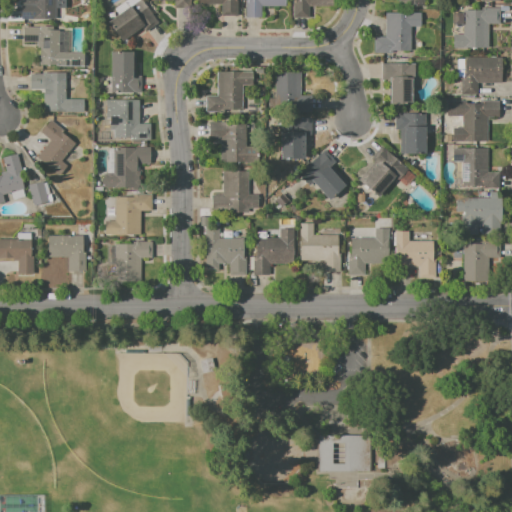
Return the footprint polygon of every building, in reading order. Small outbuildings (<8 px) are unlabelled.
[(33,0),(55,0),(55,16),(41,16),(41,20),(20,20),(20,4),(33,4),(33,0)] [(108,24),(140,0),(157,23),(145,31),(142,27),(121,42),(108,24)] [(172,0),(173,7),(189,8),(189,0),(172,0)] [(198,0),(237,0),(237,16),(221,15),(221,5),(198,4),(198,0)] [(286,0),(286,6),(262,6),(262,17),(245,17),(245,0),(286,0)] [(331,0),(331,6),(309,6),(309,18),(291,18),(291,0),(331,0)] [(462,11),(482,11),(482,7),(499,7),(499,24),(488,24),(488,48),(452,48),(452,34),(462,34),(462,11)] [(384,15),(418,14),(418,28),(411,28),(411,53),(373,54),(373,40),(384,40),(384,15)] [(23,26),(52,27),(52,30),(66,30),(65,51),(83,52),(83,68),(39,67),(39,44),(23,44),(23,26)] [(110,52),(135,52),(135,76),(141,76),(141,94),(110,94),(110,52)] [(465,57),(502,58),(502,82),(477,82),(477,94),(461,94),(461,79),(464,79),(465,57)] [(380,64),(414,64),(414,80),(411,80),(411,106),(390,106),(390,82),(380,82),(380,64)] [(216,72),(251,72),(251,85),(243,85),(244,111),(205,111),(205,98),(216,98),(216,72)] [(274,72),(300,72),(300,98),(311,97),(311,113),(275,113),(274,72)] [(29,74),(47,74),(47,77),(64,77),(64,99),(72,99),(72,113),(43,113),(43,91),(29,91),(29,74)] [(105,100),(138,100),(138,124),(150,124),(150,141),(131,141),(131,138),(114,138),(114,130),(108,130),(108,120),(105,120),(105,100)] [(446,101),(499,101),(499,119),(487,119),(487,143),(445,143),(445,129),(463,129),(463,116),(446,116),(446,101)] [(394,113),(415,113),(415,127),(426,126),(427,155),(400,155),(400,131),(395,131),(394,113)] [(68,117),(83,117),(84,136),(69,136),(68,117)] [(52,118),(65,129),(62,133),(74,143),(60,160),(66,165),(57,176),(36,158),(50,141),(40,133),(52,118)] [(290,119),(311,119),(311,136),(304,136),(304,161),(279,162),(279,133),(290,133),(290,119)] [(208,122),(228,122),(228,126),(244,126),(244,162),(219,162),(219,139),(208,139),(208,122)] [(380,147),(414,175),(405,186),(395,178),(379,198),(361,183),(376,165),(370,160),(380,147)] [(116,148),(149,148),(149,165),(140,164),(140,188),(103,188),(103,174),(116,174),(116,148)] [(452,148),(486,148),(486,172),(498,172),(498,190),(462,190),(462,163),(452,163),(452,148)] [(304,168),(323,149),(335,162),(331,166),(348,183),(329,201),(310,183),(314,179),(304,168)] [(2,158),(16,154),(20,173),(22,172),(25,187),(1,193),(3,203),(0,203),(0,177),(6,176),(2,158)] [(222,171),(246,170),(247,213),(210,213),(209,195),(222,195),(222,171)] [(28,185),(41,181),(46,202),(33,205),(28,185)] [(116,196),(150,196),(150,209),(143,209),(143,235),(105,235),(105,221),(116,221),(116,196)] [(455,200),(463,200),(463,196),(500,197),(500,227),(478,227),(478,235),(463,235),(463,213),(455,213),(455,200)] [(300,223),(313,223),(313,235),(338,235),(338,273),(322,273),(322,262),(300,262),(300,223)] [(206,229),(219,229),(219,238),(244,239),(243,257),(246,257),(246,274),(229,274),(229,265),(218,264),(218,272),(204,271),(206,229)] [(254,275),(254,239),(278,239),(278,229),(292,229),(292,263),(270,263),(270,275),(254,275)] [(350,238),(373,238),(373,229),(387,229),(387,264),(364,264),(364,275),(347,275),(347,257),(350,257),(350,238)] [(395,232),(407,232),(407,242),(433,242),(433,261),(437,261),(436,277),(418,277),(418,268),(395,268),(395,232)] [(47,236),(82,236),(82,252),(84,252),(84,270),(67,270),(67,257),(47,256),(47,236)] [(0,239),(30,239),(30,255),(34,255),(33,275),(17,275),(17,261),(0,261),(0,239)] [(116,244),(133,245),(133,241),(152,242),(152,259),(141,259),(140,283),(114,282),(116,244)] [(463,244),(499,244),(499,261),(486,261),(486,282),(463,282),(463,244)] [(199,360),(211,358),(214,371),(202,373),(199,360)] [(218,387),(220,393),(222,399),(232,395),(229,384),(218,387)] [(317,435),(368,435),(368,471),(317,471),(317,435)]
